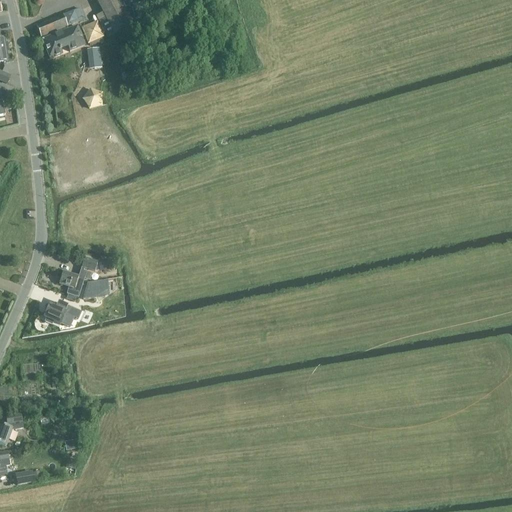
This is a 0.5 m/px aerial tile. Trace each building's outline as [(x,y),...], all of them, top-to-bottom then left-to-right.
[(95,0),(113,35),(132,26),(118,0),(95,0)] [(63,16),(37,27),(41,38),(67,27),(63,16)] [(88,44),(104,38),(97,22),(81,29),(88,44)] [(44,40),(42,40),(43,42),(50,58),(49,58),(50,60),(51,59),(61,55),(61,56),(62,55),(62,54),(61,54),(60,51),(61,51),(60,49),(68,46),(69,51),(70,52),(71,52),(71,51),(85,46),(77,27),(44,40)] [(0,32),(0,63),(10,62),(7,38),(1,38),(1,32),(0,32)] [(87,51),(89,70),(101,69),(99,49),(87,51)] [(0,72),(0,81),(7,84),(10,77),(0,72)] [(102,107),(103,94),(90,90),(82,100),(89,111),(102,107)] [(63,272),(59,284),(69,287),(66,295),(68,295),(76,298),(78,299),(85,279),(90,281),(92,274),(86,273),(83,272),(84,269),(95,272),(97,263),(84,259),(79,277),(63,272)] [(110,261),(99,263),(100,271),(112,269),(110,261)] [(87,284),(83,300),(96,299),(108,291),(107,282),(87,284)] [(105,313),(107,303),(97,301),(95,311),(105,313)] [(50,307),(44,318),(60,325),(61,324),(69,328),(74,318),(78,320),(81,313),(58,303),(55,309),(50,307)] [(7,417),(7,425),(22,423),(21,415),(7,417)] [(0,445),(7,448),(13,431),(0,426),(0,445)] [(18,486),(34,483),(32,473),(16,476),(18,486)]
